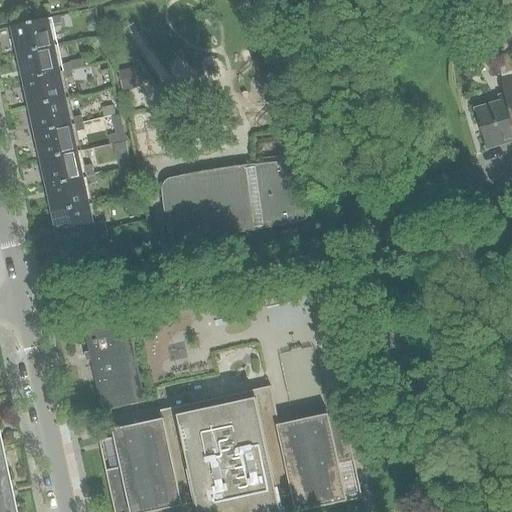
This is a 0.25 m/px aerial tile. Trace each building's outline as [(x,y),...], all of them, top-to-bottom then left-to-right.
[(18,54),(55,46),(50,26),(61,24),(59,17),(12,27),(18,54)] [(59,66),(55,46),(18,54),(24,81),(71,70),(70,63),(59,66)] [(501,75),(498,62),(489,65),(492,77),(501,75)] [(73,77),(71,70),(24,81),(29,107),(66,99),(62,80),(73,77)] [(133,70),(119,72),(122,92),(136,89),(133,70)] [(511,79),(503,82),(507,95),(500,97),(502,102),(476,110),(488,150),(511,143),(511,79)] [(71,119),(66,99),(29,107),(35,134),(83,123),(81,116),(71,119)] [(115,115),(113,107),(103,109),(104,118),(115,115)] [(84,131),(83,123),(35,134),(41,160),(78,152),(74,133),(84,131)] [(123,129),(121,129),(115,131),(118,144),(124,142),(126,142),(123,129)] [(82,172),(78,152),(41,160),(47,187),(95,176),(93,169),(82,172)] [(129,160),(128,160),(118,162),(120,171),(130,169),(131,168),(129,160)] [(264,230),(299,224),(301,223),(303,222),(304,221),(305,220),(306,218),(307,217),(308,215),(308,213),(309,212),(310,211),(304,171),(303,171),(302,169),(301,168),(300,166),(299,165),(297,164),(295,163),(294,163),(292,162),(290,162),(271,164),(255,166),(255,165),(176,176),(176,178),(171,179),(169,180),(168,180),(166,181),(165,183),(164,184),(163,186),(162,187),(162,189),(162,191),(163,201),(164,209),(165,218),(168,231),(168,233),(169,235),(170,236),(171,237),(173,238),(174,239),(176,240),(178,240),(180,240),(199,239),(227,235),(264,230)] [(96,184),(95,176),(47,187),(53,213),(90,205),(85,186),(96,184)] [(136,186),(122,189),(124,199),(138,196),(136,186)] [(94,224),(90,205),(53,213),(59,240),(106,229),(104,222),(94,224)] [(107,236),(106,229),(59,240),(64,266),(101,258),(97,239),(107,236)] [(132,250),(121,252),(123,262),(134,260),(132,250)] [(84,329),(96,385),(102,412),(146,403),(128,321),(84,329)] [(163,421),(182,505),(292,495),(276,427),(268,389),(161,413),(163,421)] [(342,413),(276,427),(292,495),(295,511),(299,511),(345,502),(337,466),(353,463),(342,413)] [(152,511),(182,505),(163,421),(114,432),(122,470),(107,473),(115,511),(152,511)] [(0,511),(13,511),(0,449),(0,511)]
